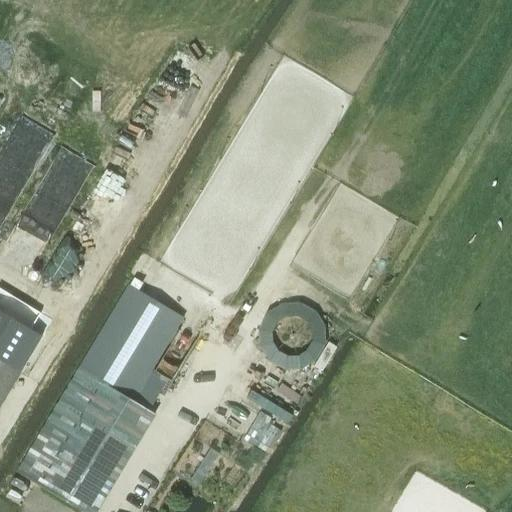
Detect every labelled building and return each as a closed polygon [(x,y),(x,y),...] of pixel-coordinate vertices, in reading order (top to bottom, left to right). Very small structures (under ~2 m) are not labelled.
[(18,118),(0,155),(0,213),(6,216),(47,132),(18,118)] [(49,240),(83,177),(53,160),(26,208),(36,214),(28,229),(49,240)] [(80,370),(133,402),(183,319),(130,287),(80,370)] [(252,348),(320,378),(334,344),(321,339),(328,322),(273,298),(252,348)] [(0,407),(21,373),(0,361),(0,407)] [(290,403),(295,386),(273,379),(268,397),(290,403)] [(282,431),(259,416),(247,433),(271,448),(282,431)] [(200,485),(219,455),(211,449),(191,479),(200,485)]
